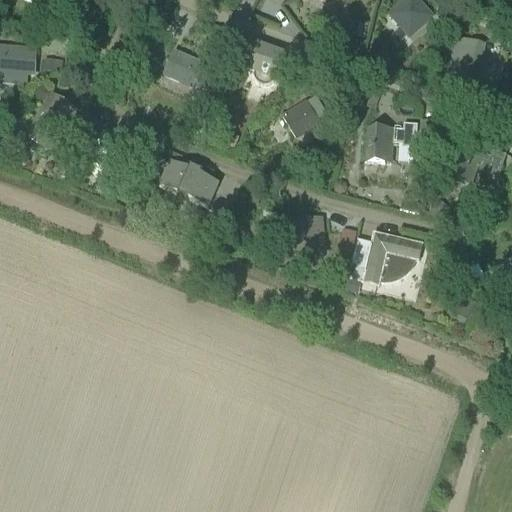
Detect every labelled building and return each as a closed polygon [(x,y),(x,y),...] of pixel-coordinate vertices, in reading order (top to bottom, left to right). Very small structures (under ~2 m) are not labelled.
[(15,0),(68,19),(75,0),(15,0)] [(431,20),(412,0),(408,0),(389,18),(409,40),(431,20)] [(441,37),(434,29),(421,41),(429,49),(441,37)] [(218,43),(231,48),(248,54),(252,43),(223,32),(218,43)] [(506,43),(501,37),(491,45),(496,52),(501,58),(511,50),(506,43)] [(476,84),(479,71),(474,70),(479,47),(455,42),(447,79),(476,84)] [(248,72),(251,73),(252,80),(253,85),(256,87),(259,88),(262,89),(265,89),(268,88),(271,86),(274,84),(275,82),(282,84),(290,61),(256,49),(248,72)] [(36,76),(38,54),(0,51),(0,86),(27,89),(28,75),(36,76)] [(164,79),(192,91),(201,95),(211,72),(175,56),(164,79)] [(26,140),(31,144),(48,155),(74,116),(52,101),(26,140)] [(305,105),(281,121),(294,143),(320,128),(305,105)] [(368,131),(366,166),(390,167),(391,151),(415,152),(417,128),(403,127),(402,133),(368,131)] [(108,196),(115,196),(121,191),(120,183),(115,178),(128,166),(115,153),(120,148),(120,141),(115,135),(107,135),(102,141),(86,157),(95,166),(106,177),(107,179),(102,184),(102,191),(108,196)] [(448,176),(447,181),(469,189),(474,174),(474,175),(476,170),(485,173),(484,176),(497,181),(506,158),(492,154),(490,160),(480,157),(481,156),(473,153),(473,154),(458,148),(456,155),(448,176)] [(334,167),(333,152),(315,153),(316,168),(334,167)] [(154,159),(147,173),(158,178),(164,164),(154,159)] [(169,165),(157,190),(207,213),(219,187),(200,179),(202,175),(188,169),(187,173),(169,165)] [(335,187),(333,192),(335,197),(340,198),(345,196),(347,191),(344,187),(339,185),(335,187)] [(225,232),(228,221),(218,218),(215,229),(225,232)] [(290,226),(292,246),(293,257),(323,254),(320,223),(290,226)] [(418,266),(422,248),(371,236),(360,286),(378,291),(379,288),(384,289),(389,288),(394,287),(399,285),(403,282),(407,279),(410,275),(413,270),(415,265),(418,266)] [(346,296),(358,300),(360,290),(348,287),(346,296)] [(462,335),(472,318),(454,308),(444,325),(462,335)]
